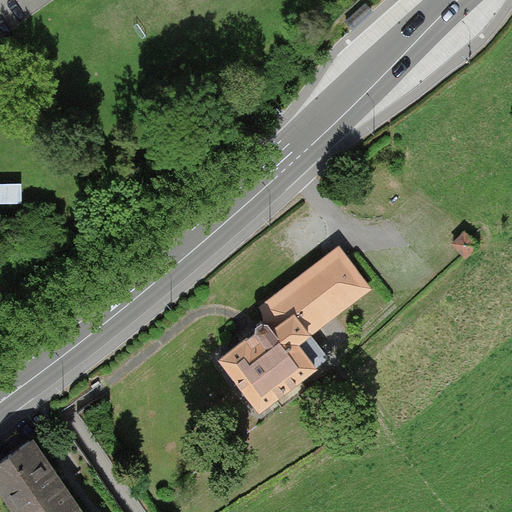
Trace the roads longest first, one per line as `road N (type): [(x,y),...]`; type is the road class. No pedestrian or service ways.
road 1 (primary): [(0,391),(298,136)]
road 2 (primary): [(451,0),(298,136)]
